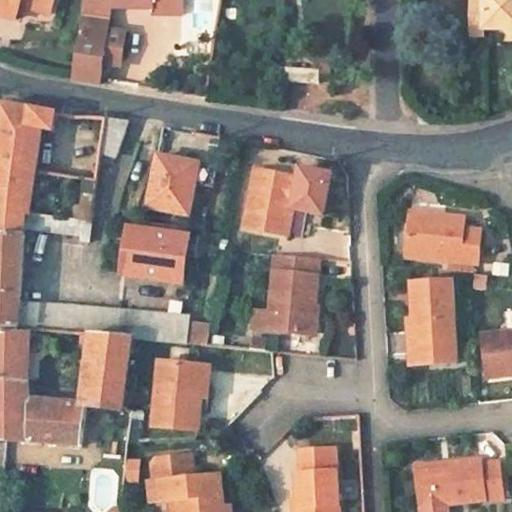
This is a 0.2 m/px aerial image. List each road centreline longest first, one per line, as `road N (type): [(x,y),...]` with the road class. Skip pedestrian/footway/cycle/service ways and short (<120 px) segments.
road 1 (unclassified): [(0,84),(372,148)]
road 2 (residential): [(373,386),(363,195),(372,148)]
road 3 (unknown): [(143,109),(92,265),(75,284),(45,289)]
road 4 (residential): [(239,433),(285,384),(373,386)]
road 5 (residential): [(381,0),(382,93),(372,148)]
road 6 (residential): [(376,428),(511,420)]
road 7 (unclassified): [(372,148),(417,155),(499,149)]
